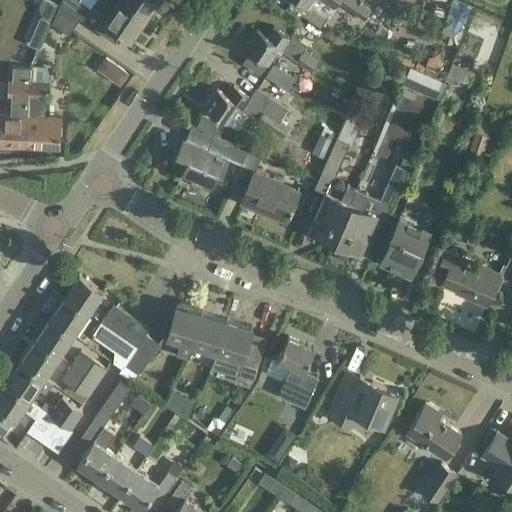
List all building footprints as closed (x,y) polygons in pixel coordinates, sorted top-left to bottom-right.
[(78,0),(60,0),(59,3),(80,17),(96,28),(103,19),(114,26),(120,30),(118,32),(121,34),(122,32),(131,37),(147,14),(126,0),(96,0),(91,8),(85,4),(78,0)] [(126,0),(147,14),(156,0),(126,0)] [(302,0),(312,6),(306,15),(324,26),(339,2),(363,18),(369,9),(356,0),(302,0)] [(59,3),(51,22),(68,34),(80,17),(59,3)] [(317,59),(317,58),(304,50),(306,48),(274,26),(268,35),(257,28),(244,47),(269,64),(279,49),(282,51),(283,49),(311,68),(317,59)] [(425,67),(437,73),(442,61),(440,60),(442,55),(434,51),(431,56),(430,56),(425,67)] [(266,75),(287,89),(295,77),(274,63),(266,75)] [(0,143),(28,145),(30,83),(31,67),(12,66),(12,83),(9,83),(8,100),(11,100),(10,119),(0,118),(0,143)] [(117,66),(112,74),(113,79),(120,84),(128,74),(117,66)] [(410,67),(403,84),(404,84),(418,90),(425,73),(411,67),(410,67)] [(30,83),(28,145),(60,146),(61,118),(45,117),(46,97),(50,97),(51,84),(30,83)] [(204,107),(221,118),(238,129),(248,114),(282,137),(288,128),(278,121),(286,109),(257,88),(251,97),(234,85),(228,95),(217,88),(204,107)] [(310,228),(336,239),(358,188),(347,184),(341,198),(328,193),(349,142),(352,143),(356,129),(356,125),(352,119),(349,118),(339,138),(336,137),(324,164),(314,187),(326,192),(310,228)] [(483,153),(489,135),(487,135),(490,126),(480,122),(476,131),(475,131),(469,149),(483,153)] [(321,135),(313,151),(323,156),(332,139),(321,135)] [(241,164),(247,150),(214,136),(208,149),(184,138),(178,153),(175,159),(176,168),(183,172),(211,185),(217,170),(222,172),(228,158),(241,164)] [(261,156),(247,150),(241,164),(236,176),(249,182),(242,198),(286,217),(299,187),(256,168),(261,156)] [(403,158),(400,165),(409,169),(412,162),(403,158)] [(305,161),(307,172),(317,170),(316,160),(305,161)] [(395,201),(398,196),(410,169),(409,169),(400,165),(397,163),(385,190),(381,198),(358,188),(336,239),(360,249),(375,214),(387,219),(395,201)] [(411,271),(419,253),(436,214),(407,201),(382,258),(411,271)] [(487,304),(495,286),(501,272),(445,249),(437,267),(438,268),(440,264),(448,268),(442,281),(463,290),(462,293),(487,304)] [(80,274),(65,296),(88,312),(104,291),(80,274)] [(50,317),(74,334),(88,312),(65,296),(50,317)] [(188,358),(192,345),(202,311),(201,311),(202,307),(200,305),(182,299),(179,301),(178,304),(177,304),(171,323),(167,338),(181,342),(176,355),(188,358)] [(101,321),(136,346),(149,328),(114,303),(101,321)] [(165,308),(153,324),(161,330),(173,314),(165,308)] [(227,319),(202,311),(192,345),(217,352),(227,319)] [(50,317),(35,339),(59,356),(74,334),(50,317)] [(253,326),(227,319),(217,352),(230,356),(228,360),(233,371),(238,373),(235,381),(248,385),(256,373),(266,339),(250,334),(253,326)] [(92,334),(114,350),(113,361),(123,367),(136,346),(101,321),(92,334)] [(126,363),(140,373),(160,344),(146,334),(126,363)] [(315,348),(288,336),(278,359),(271,356),(265,372),(284,381),(278,395),(302,406),(316,376),(305,371),(315,348)] [(53,383),(44,377),(59,356),(35,339),(20,361),(52,383),(53,383)] [(82,349),(71,364),(97,382),(107,368),(82,349)] [(30,398),(37,387),(46,393),(52,383),(20,361),(6,382),(30,398)] [(97,382),(71,364),(62,377),(88,395),(97,382)] [(341,388),(333,406),(329,415),(351,424),(356,412),(382,423),(389,407),(391,408),(397,392),(360,376),(353,393),(341,388)] [(130,387),(120,379),(112,391),(122,398),(130,387)] [(68,425),(43,407),(30,398),(6,382),(0,390),(0,410),(15,420),(24,408),(37,417),(28,430),(58,450),(72,429),(71,428),(68,426),(68,425)] [(135,397),(150,406),(157,395),(143,385),(135,397)] [(188,418),(196,400),(173,390),(167,403),(188,418)] [(122,398),(112,391),(93,419),(102,426),(103,426),(103,425),(122,398)] [(54,406),(47,402),(43,407),(68,425),(68,426),(71,428),(83,410),(61,395),(59,399),(54,406)] [(406,431),(445,457),(450,448),(461,432),(438,417),(441,412),(425,402),(414,419),(406,431)] [(103,426),(102,426),(94,439),(77,463),(99,478),(116,454),(105,446),(114,434),(103,426)] [(486,448),(482,456),(497,465),(492,472),(509,484),(503,493),(511,498),(511,436),(510,439),(497,431),(486,448)] [(132,446),(146,455),(154,444),(140,434),(132,446)] [(272,448),(267,455),(277,461),(284,452),(277,447),(272,448)] [(99,478),(120,493),(137,468),(116,454),(99,478)] [(298,459),(288,454),(283,463),(292,469),(298,459)] [(232,457),(228,464),(237,470),(241,463),(232,457)] [(422,490),(437,500),(456,472),(440,462),(422,490)] [(168,470),(159,483),(137,468),(120,493),(142,508),(147,501),(156,508),(177,477),(168,470)] [(254,468),(249,475),(258,481),(257,483),(277,496),(284,485),(264,472),(264,474),(254,468)] [(207,511),(208,511),(185,496),(192,486),(182,479),(167,500),(178,507),(174,511),(207,511)] [(298,509),(305,499),(284,485),(277,496),(298,509)] [(301,511),(324,511),(305,499),(298,509),(301,511)]
